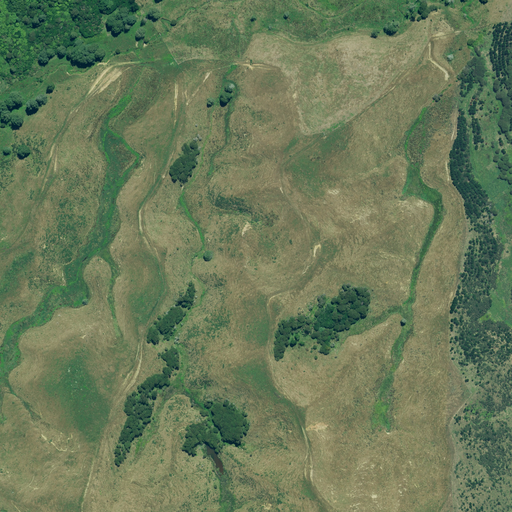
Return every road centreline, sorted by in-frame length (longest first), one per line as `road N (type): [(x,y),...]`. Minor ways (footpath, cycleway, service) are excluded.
road 1 (track): [(214,0),(219,13),(288,43),(315,46),(355,32),(426,43),(423,60),(372,107),(296,156),(285,172),(302,249),(267,300),(273,378),(307,439),(308,477),(320,500),(340,511)]
road 2 (track): [(87,511),(142,325),(166,287),(140,202),(215,63)]
